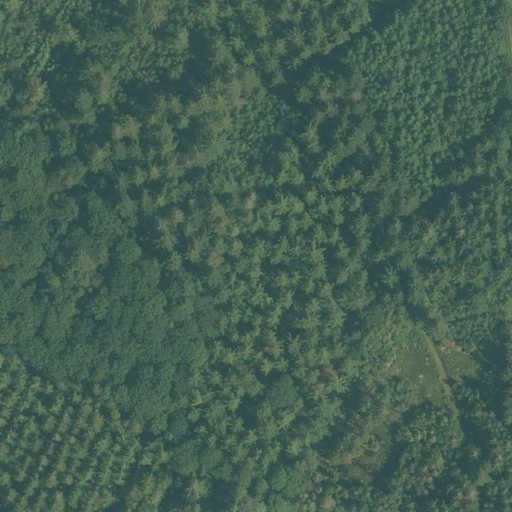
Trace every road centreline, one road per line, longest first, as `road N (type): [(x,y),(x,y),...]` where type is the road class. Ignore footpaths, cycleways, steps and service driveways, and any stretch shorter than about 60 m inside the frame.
road 1 (track): [(417,319),(330,126),(235,64),(207,13),(187,14),(162,0)]
road 2 (track): [(0,347),(283,511)]
